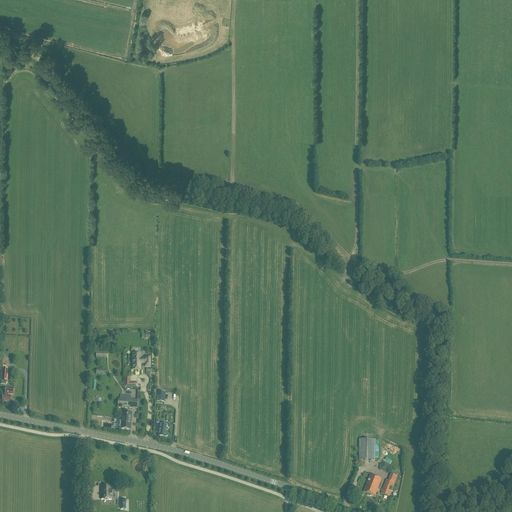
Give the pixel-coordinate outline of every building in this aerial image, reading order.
[(199,0),(199,4),(198,12),(220,17),(222,5),(212,2),(212,0),(199,0)] [(146,366),(150,366),(150,357),(145,357),(146,359),(140,359),(140,354),(133,354),(133,370),(140,370),(140,363),(146,363),(146,366)] [(130,377),(125,377),(125,388),(136,388),(136,383),(130,383),(130,377)] [(13,395),(14,388),(5,388),(5,395),(3,395),(2,397),(2,396),(2,399),(0,398),(0,402),(2,403),(11,404),(11,396),(10,396),(10,395),(13,395)] [(165,392),(157,392),(157,405),(164,405),(165,392)] [(131,396),(120,395),(120,397),(118,397),(118,408),(137,409),(137,400),(131,400),(131,396)] [(118,422),(119,422),(118,429),(120,429),(130,430),(132,413),(122,412),(121,420),(118,419),(118,422)] [(163,422),(159,421),(159,424),(157,424),(156,432),(159,433),(159,436),(165,437),(167,437),(168,436),(168,434),(168,433),(167,432),(165,431),(166,426),(166,424),(163,423),(163,422)] [(375,461),(375,440),(359,440),(359,461),(375,461)] [(115,469),(115,458),(93,458),(93,469),(115,469)] [(382,493),(390,496),(397,477),(389,474),(387,481),(387,480),(382,493)] [(372,496),(375,497),(382,480),(371,475),(364,493),(368,494),(367,495),(368,496),(370,497),(371,496),(372,496)] [(111,491),(111,487),(101,487),(101,492),(101,494),(101,499),(111,499),(111,495),(111,491)]
